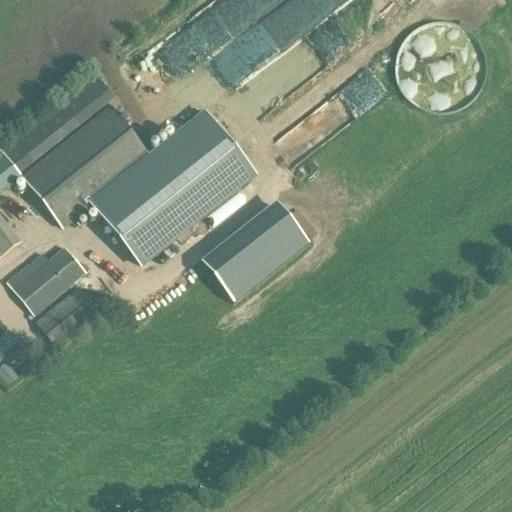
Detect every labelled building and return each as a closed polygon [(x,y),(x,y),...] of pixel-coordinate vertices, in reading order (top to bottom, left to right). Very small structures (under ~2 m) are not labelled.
[(18,179),(91,119),(114,101),(96,79),(0,157),(18,179)] [(110,111),(22,182),(63,232),(92,209),(141,272),(257,180),(204,113),(147,158),(110,111)] [(0,156),(0,192),(18,179),(0,157),(0,156)] [(86,275),(65,250),(48,264),(42,256),(7,286),(34,319),(86,275)] [(58,354),(102,321),(81,293),(37,327),(58,354)] [(7,334),(0,339),(0,362),(3,360),(8,367),(24,355),(19,348),(7,334)] [(0,372),(0,382),(6,389),(17,380),(5,367),(0,372)]
